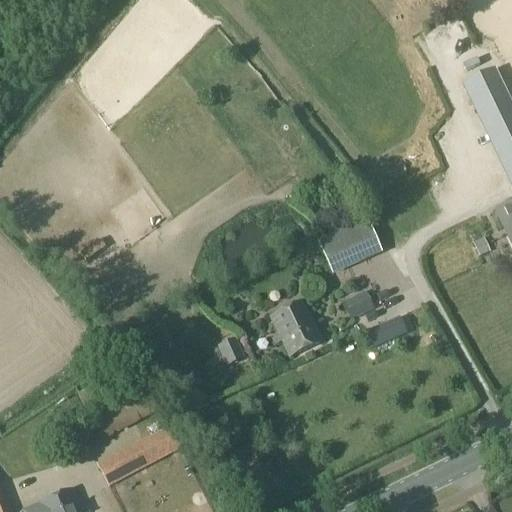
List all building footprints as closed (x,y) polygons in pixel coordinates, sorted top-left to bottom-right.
[(504,96),(493,72),(464,86),(475,110),(504,96)] [(511,139),(493,148),(508,182),(511,188),(511,187),(511,139)] [(460,163),(427,175),(440,211),(474,199),(460,163)] [(511,203),(495,212),(511,247),(511,203)] [(366,219),(317,242),(332,276),(381,254),(366,219)] [(484,238),(472,244),(479,258),(490,253),(484,238)] [(389,287),(370,294),(375,307),(394,300),(389,287)] [(342,303),(350,321),(374,310),(366,293),(342,303)] [(305,303),(272,319),(279,334),(270,339),(275,348),(284,344),(291,359),(324,343),(305,303)] [(407,335),(400,319),(374,331),(381,347),(407,335)] [(244,360),(235,341),(219,348),(228,368),(244,360)] [(77,396),(101,443),(157,413),(132,366),(77,396)] [(201,386),(195,371),(179,380),(185,393),(201,386)] [(109,488),(180,451),(168,428),(97,465),(109,488)] [(0,511),(11,511),(0,483),(0,511)] [(38,505),(22,511),(79,511),(71,491),(38,505)]
